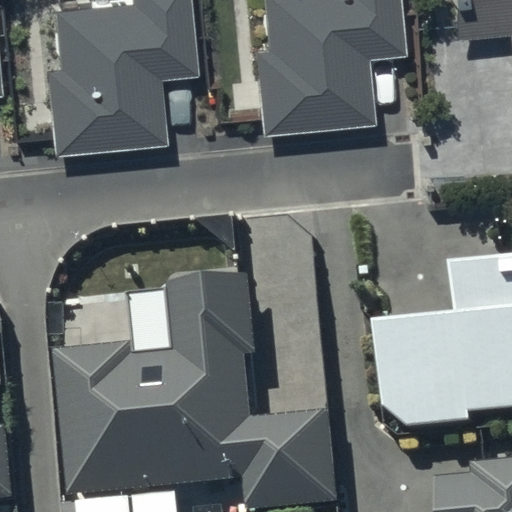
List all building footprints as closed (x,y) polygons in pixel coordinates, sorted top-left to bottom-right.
[(191,68),(185,0),(94,0),(49,4),(54,62),(42,63),(49,147),(163,138),(157,71),(191,68)] [(251,38),(256,119),(369,111),(364,44),(401,42),(397,0),(260,0),(263,38),(251,38)] [(511,0),(446,0),(451,38),(500,33),(508,106),(511,105),(511,0)] [(388,422),(408,440),(475,434),(474,429),(511,425),(511,278),(455,284),(459,334),(380,341),(388,422)] [(72,510),(80,510),(80,511),(135,511),(135,506),(247,497),(248,511),(340,511),(334,424),(254,430),(249,368),(259,367),(253,291),(173,297),(178,366),(138,369),(137,358),(61,364),(72,510)] [(0,511),(17,511),(12,441),(2,442),(0,411),(0,403),(6,403),(0,325),(0,511)] [(511,511),(511,479),(479,482),(480,492),(440,495),(441,511),(511,511)]
